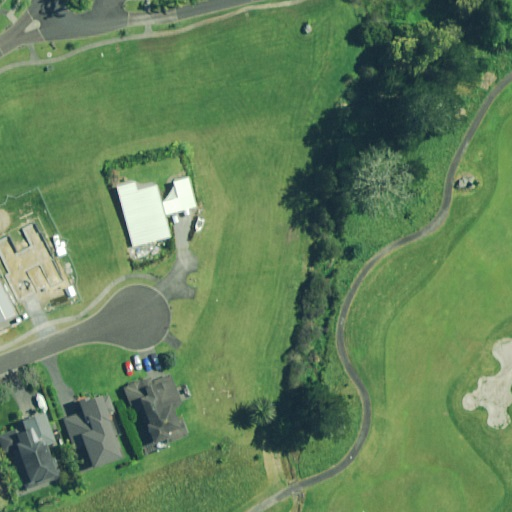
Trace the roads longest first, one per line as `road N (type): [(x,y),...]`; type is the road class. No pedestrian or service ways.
road 1 (residential): [(239,0),(168,17),(95,19)]
road 2 (residential): [(0,358),(136,312)]
